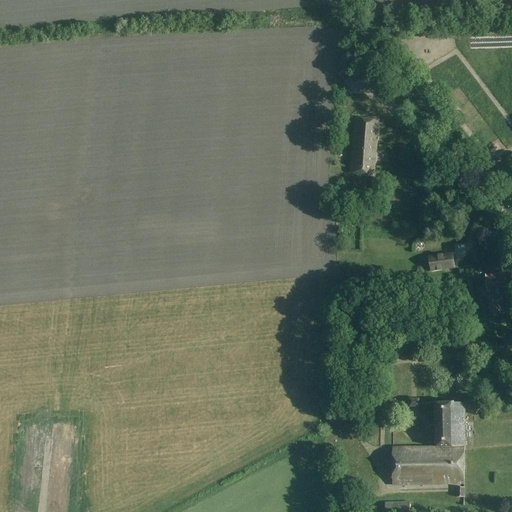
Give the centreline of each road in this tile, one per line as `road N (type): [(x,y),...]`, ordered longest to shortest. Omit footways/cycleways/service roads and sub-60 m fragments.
road 1 (track): [(332,0),(450,133)]
road 2 (unclassified): [(511,347),(387,363)]
